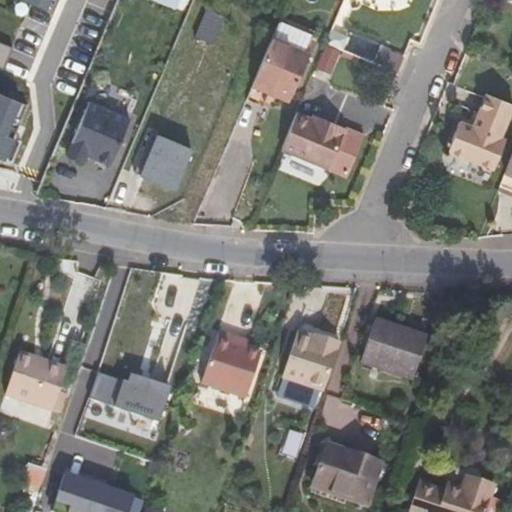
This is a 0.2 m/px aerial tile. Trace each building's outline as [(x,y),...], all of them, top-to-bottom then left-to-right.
[(19,0),(50,13),(55,0),(19,0)] [(313,32),(280,18),(244,104),(261,111),(269,94),(288,102),(309,53),(305,51),(313,32)] [(332,73),(341,50),(326,44),(317,67),(332,73)] [(132,109),(92,92),(67,148),(108,166),(132,109)] [(0,158),(4,160),(27,106),(0,94),(0,158)] [(459,121),(447,151),(492,170),(505,138),(501,136),(511,108),(511,104),(485,94),(472,126),(459,121)] [(310,119),(296,112),(280,150),(328,170),(345,128),(312,115),(310,119)] [(194,145),(158,128),(138,171),(174,188),(194,145)] [(511,154),(499,186),(511,191),(511,154)] [(511,296),(505,295),(503,304),(511,305),(511,296)] [(376,319),(359,362),(412,381),(422,353),(427,338),(376,319)] [(240,337),(217,330),(200,382),(245,397),(260,351),(245,347),(238,344),(240,337)] [(323,392),(339,343),(318,337),(317,340),(299,334),(284,380),(323,392)] [(248,340),(240,337),(238,344),(245,347),(248,340)] [(422,353),(412,381),(427,386),(436,358),(422,353)] [(5,397),(52,412),(58,393),(66,370),(19,354),(5,397)] [(96,373),(89,398),(155,422),(168,384),(126,369),(122,380),(96,373)] [(323,392),(284,380),(278,399),(316,411),(323,392)] [(65,396),(58,393),(52,412),(59,414),(65,396)] [(327,446),(311,488),(366,507),(382,465),(327,446)] [(64,472),(55,505),(78,511),(127,511),(133,496),(64,472)] [(28,473),(23,489),(35,493),(40,478),(28,473)] [(501,511),(504,502),(492,499),(497,486),(464,476),(460,488),(447,484),(445,490),(419,482),(409,511),(501,511)]
